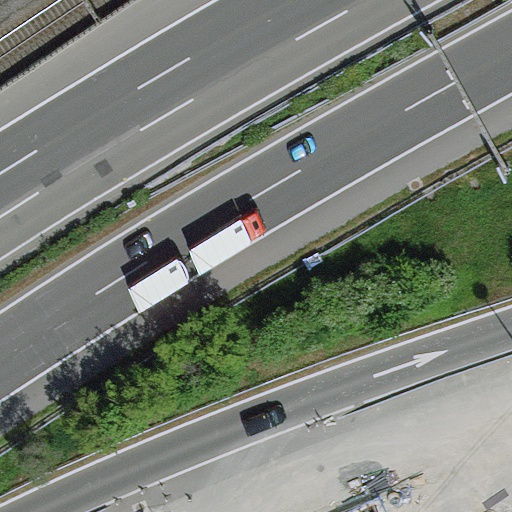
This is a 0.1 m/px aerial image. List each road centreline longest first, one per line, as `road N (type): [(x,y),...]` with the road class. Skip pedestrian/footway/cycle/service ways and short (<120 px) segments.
road 1 (motorway): [(0,354),(511,52)]
road 2 (motorway): [(36,511),(263,417),(511,329)]
road 3 (motorway): [(329,0),(0,193)]
